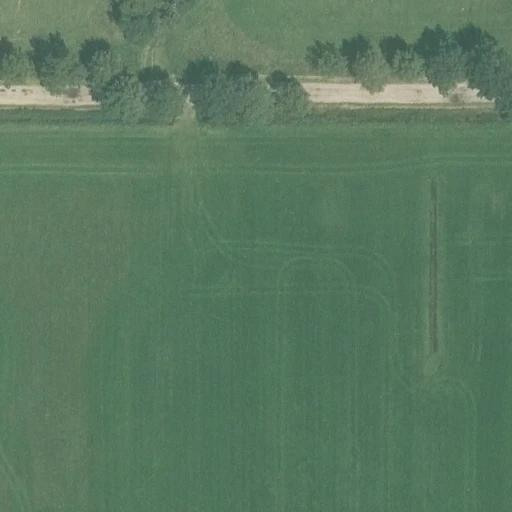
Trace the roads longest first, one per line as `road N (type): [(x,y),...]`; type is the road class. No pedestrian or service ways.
road 1 (track): [(151,90),(511,87)]
road 2 (track): [(0,93),(151,90)]
